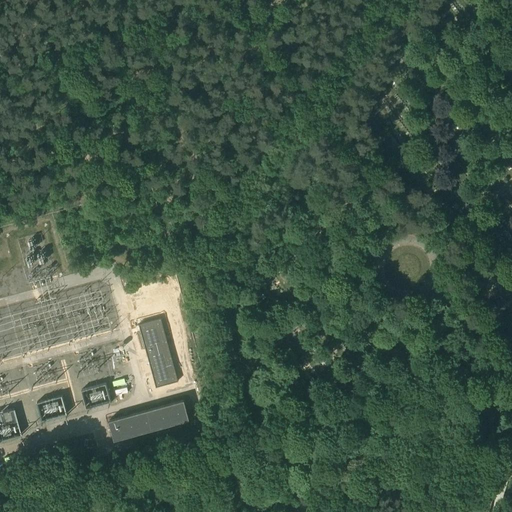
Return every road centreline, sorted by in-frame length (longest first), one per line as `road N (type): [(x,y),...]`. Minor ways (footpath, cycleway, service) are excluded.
road 1 (track): [(243,467),(511,392)]
road 2 (track): [(147,403),(107,273),(0,301)]
road 3 (track): [(0,445),(192,391)]
road 4 (track): [(82,511),(243,467)]
road 5 (track): [(0,366),(126,331)]
